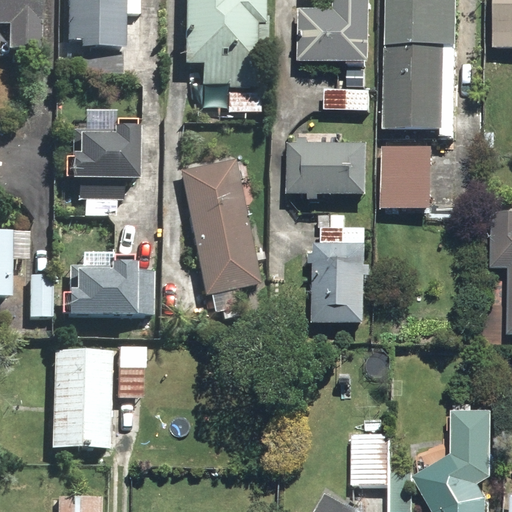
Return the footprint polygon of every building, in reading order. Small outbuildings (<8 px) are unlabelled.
[(0,0),(0,25),(11,26),(11,53),(43,53),(43,22),(44,0),(0,0)] [(70,0),(70,40),(83,40),(82,75),(123,76),(123,48),(127,48),(127,0),(70,0)] [(187,0),(187,65),(204,65),(204,86),(229,86),(229,90),(259,90),(259,54),(262,54),(262,49),(270,49),(270,18),(268,17),(267,0),(187,0)] [(338,0),(339,10),(303,10),(303,63),(375,63),(374,0),(338,0)] [(390,0),(390,131),(446,131),(446,138),(459,138),(460,49),(462,49),(462,0),(390,0)] [(511,0),(494,0),(494,50),(511,49),(511,0)] [(375,92),(328,89),(327,114),(374,117),(375,92)] [(267,97),(230,96),(230,116),(267,117),(267,97)] [(75,130),(74,181),(142,181),(142,126),(116,126),(116,130),(75,130)] [(301,144),(292,144),(291,196),(312,196),(312,201),(323,201),(323,196),(371,196),(372,145),(342,144),(342,135),(309,135),(309,139),(301,139),(301,144)] [(435,148),(386,148),(386,211),(435,211),(435,148)] [(237,160),(181,172),(207,298),(212,297),(216,314),(224,313),(226,321),(242,317),(240,309),(242,309),(239,291),(263,286),(237,160)] [(120,204),(90,201),(88,218),(118,221),(120,204)] [(511,336),(511,213),(494,214),(494,268),(511,268),(511,336)] [(324,244),(317,244),(317,254),(312,254),(312,265),(317,265),(318,325),(370,324),(370,277),(375,277),(375,266),(370,266),(370,244),(369,244),(369,229),(325,229),(324,244)] [(14,232),(0,231),(0,297),(14,298),(14,232)] [(113,267),(72,267),(72,316),(139,317),(139,315),(155,317),(156,272),(140,271),(140,264),(113,263),(113,267)] [(54,277),(31,277),(31,319),(54,319),(54,277)] [(146,349),(121,349),(119,400),(144,400),(146,349)] [(86,351),(54,350),(52,451),(114,452),(116,352),(86,351)] [(496,412),(456,413),(457,455),(416,477),(436,511),(491,511),(492,500),(484,486),(497,479),(496,412)] [(394,436),(355,436),(354,487),(394,487),(394,436)] [(357,511),(330,495),(318,511),(357,511)] [(104,511),(105,499),(60,498),(60,511),(104,511)]
